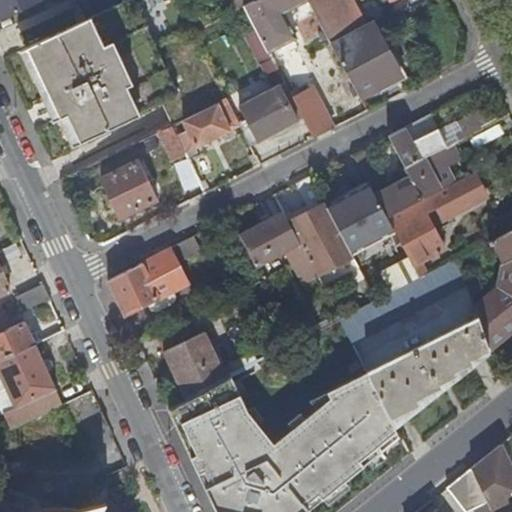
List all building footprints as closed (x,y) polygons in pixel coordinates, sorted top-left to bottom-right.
[(0,0),(0,18),(40,0),(0,0)] [(167,116),(172,125),(185,119),(225,99),(192,33),(180,8),(175,0),(88,0),(95,15),(27,47),(75,148),(163,107),(167,116)] [(226,0),(232,12),(245,5),(254,0),(226,0)] [(301,0),(254,0),(245,5),(259,32),(268,51),(295,37),(281,10),(301,0)] [(352,0),(307,0),(331,45),(366,27),(352,0)] [(194,2),(180,8),(192,33),(205,26),(194,2)] [(373,24),(366,27),(331,45),(359,97),(400,76),(373,24)] [(302,117),(289,92),(268,51),(259,32),(249,38),(274,88),(262,94),(260,90),(253,94),(255,98),(239,106),(245,119),(238,122),(239,125),(250,145),(297,122),(297,120),(302,117)] [(313,139),(332,128),(311,87),(296,94),(294,89),(289,92),(302,117),(313,139)] [(176,135),(185,152),(239,125),(238,122),(225,99),(185,119),(189,129),(176,135)] [(458,121),(466,137),(498,120),(490,105),(458,121)] [(438,129),(430,114),(404,127),(412,143),(438,129)] [(439,131),(447,146),(466,137),(458,121),(439,131)] [(170,160),(185,152),(176,135),(172,125),(156,132),(170,160)] [(403,209),(422,199),(421,196),(438,187),(423,159),(447,146),(439,131),(438,129),(412,143),(404,127),(388,136),(404,167),(405,166),(409,176),(389,187),(367,146),(353,154),(386,218),(403,209)] [(188,159),(174,165),(187,191),(201,185),(188,159)] [(121,217),(156,199),(138,161),(102,178),(121,217)] [(473,172),(454,182),(457,189),(477,178),(473,172)] [(312,209),(288,222),(316,276),(353,257),(340,232),(310,176),(295,184),(303,194),(312,209)] [(486,196),(477,178),(457,189),(454,182),(426,197),(422,199),(403,209),(386,218),(391,225),(395,234),(399,240),(412,265),(443,248),(422,209),(434,203),(443,220),(486,196)] [(356,263),(399,240),(395,234),(392,236),(379,212),(375,214),(368,201),(341,215),(348,229),(340,232),(353,257),(356,263)] [(511,230),(511,211),(493,221),(501,236),(511,230)] [(283,213),(240,236),(256,266),(283,251),(301,285),(316,276),(288,222),(283,213)] [(511,230),(501,236),(489,242),(491,246),(493,245),(503,264),(501,265),(497,283),(498,286),(474,305),(478,318),(489,352),(511,333),(511,230)] [(200,250),(193,237),(189,239),(171,248),(178,261),(200,250)] [(178,261),(171,248),(168,249),(156,256),(108,281),(123,313),(125,316),(147,304),(150,310),(156,313),(174,304),(175,297),(173,292),(174,291),(167,280),(183,272),(178,261)] [(459,258),(428,274),(419,278),(404,287),(376,301),(339,320),(340,321),(352,345),(468,285),(459,258)] [(0,296),(12,291),(0,266),(0,296)] [(419,278),(428,274),(425,268),(416,273),(419,278)] [(44,284),(38,271),(16,282),(21,295),(44,284)] [(189,283),(183,272),(167,280),(174,291),(189,283)] [(376,301),(404,287),(398,276),(371,290),(376,301)] [(44,284),(21,295),(17,297),(23,311),(50,298),(44,284)] [(395,426),(489,352),(478,318),(367,374),(373,385),(395,426)] [(0,358),(35,343),(40,340),(36,332),(31,334),(25,321),(0,332),(0,358)] [(157,336),(185,399),(226,377),(217,358),(222,356),(215,341),(210,343),(204,332),(191,338),(184,322),(157,336)] [(296,341),(311,334),(306,326),(292,333),(296,341)] [(270,355),(296,341),(292,333),(291,332),(264,346),(268,356),(270,355)] [(35,343),(0,358),(0,369),(17,407),(4,414),(12,430),(64,405),(35,343)] [(232,374),(237,372),(246,367),(242,358),(228,365),(232,374)] [(247,394),(258,389),(248,366),(246,367),(237,372),(247,394)] [(226,377),(185,399),(209,443),(255,420),(243,396),(237,399),(226,377)] [(395,426),(373,385),(356,393),(362,406),(331,422),(319,428),(339,466),(385,443),(384,441),(398,434),(395,426)] [(319,428),(331,422),(324,410),(308,418),(314,431),(319,428)] [(274,437),(280,434),(269,411),(263,414),(274,437)] [(490,511),(511,511),(511,471),(500,445),(471,468),(487,501),(486,502),(490,511)] [(196,468),(207,492),(234,477),(219,448),(193,462),(196,468)] [(490,511),(486,502),(487,501),(471,468),(448,487),(467,511),(473,509),(474,511),(490,511)]
